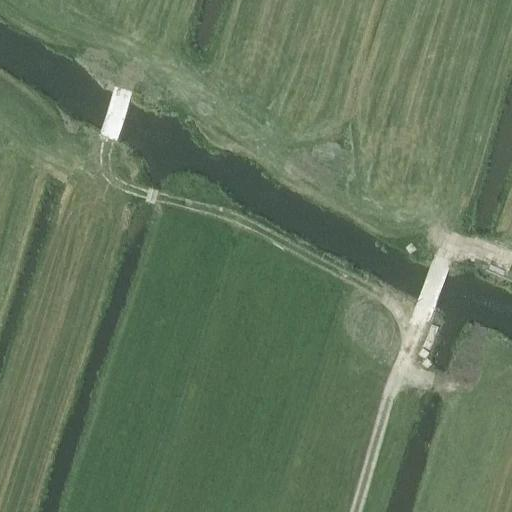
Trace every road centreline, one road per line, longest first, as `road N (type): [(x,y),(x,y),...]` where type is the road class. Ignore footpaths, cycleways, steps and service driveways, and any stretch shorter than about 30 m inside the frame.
road 1 (track): [(399,377),(407,341),(390,303),(225,220),(124,186),(97,166),(94,147),(113,97)]
road 2 (track): [(399,377),(458,389),(489,294)]
road 3 (track): [(351,511),(399,377)]
